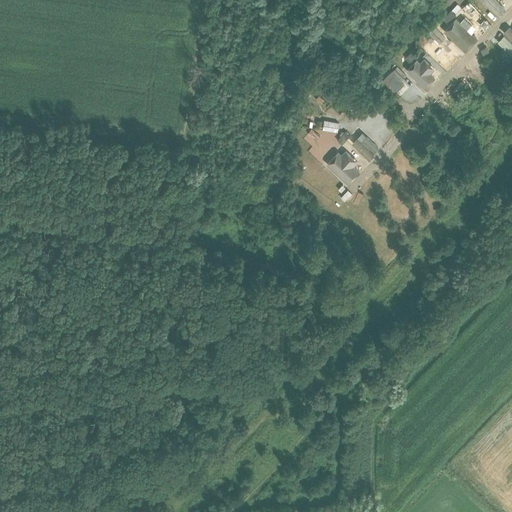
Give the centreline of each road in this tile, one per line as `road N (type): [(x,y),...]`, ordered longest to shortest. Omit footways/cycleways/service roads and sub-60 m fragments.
road 1 (track): [(384,0),(347,46),(407,115)]
road 2 (unclassified): [(407,115),(511,10)]
road 3 (residential): [(330,210),(392,145),(407,115)]
